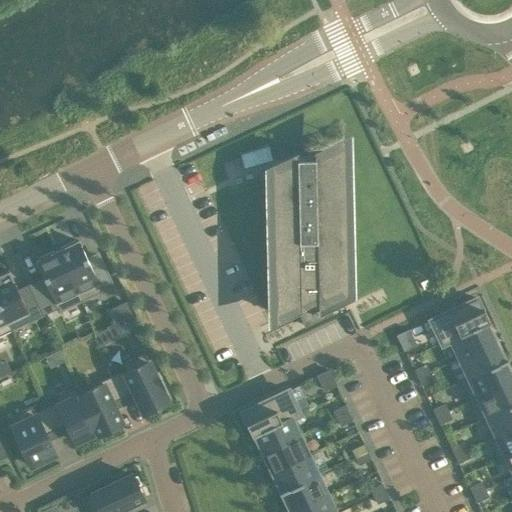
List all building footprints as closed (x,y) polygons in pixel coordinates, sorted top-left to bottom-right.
[(347,300),(347,290),(345,167),(314,167),(314,173),(297,173),(297,161),(270,169),(273,312),(292,311),(292,310),(296,308),(304,325),(333,311),(331,307),(347,300)] [(79,241),(76,242),(75,241),(60,248),(61,249),(57,251),(81,301),(102,291),(101,288),(112,282),(100,259),(90,264),(79,241)] [(81,301),(57,251),(54,253),(53,251),(44,255),(38,258),(39,260),(36,261),(47,285),(43,286),(36,290),(47,313),(58,308),(60,311),(81,301)] [(8,270),(0,273),(0,307),(11,330),(43,315),(32,292),(21,297),(8,270)] [(441,342),(488,320),(483,308),(481,309),(475,297),(430,319),(441,342)] [(0,335),(11,330),(0,307),(0,335)] [(458,358),(496,340),(491,330),(493,329),(488,320),(441,342),(442,343),(449,339),(450,342),(458,358)] [(414,342),(407,327),(396,332),(403,347),(414,342)] [(504,358),(496,340),(458,358),(466,377),(460,380),(461,381),(507,359),(506,357),(504,358)] [(113,375),(124,399),(135,394),(143,412),(155,406),(157,410),(166,406),(164,402),(167,401),(160,386),(156,376),(155,376),(144,353),(121,364),(124,370),(113,375)] [(511,380),(511,374),(510,371),(505,360),(507,360),(507,359),(461,381),(470,400),(511,380)] [(414,370),(418,377),(429,372),(425,364),(414,370)] [(335,384),(328,370),(317,375),(324,389),(335,384)] [(432,379),(429,372),(418,377),(421,384),(432,379)] [(99,382),(100,384),(80,393),(98,431),(97,431),(98,433),(121,422),(113,405),(124,399),(113,375),(99,382)] [(479,420),(511,404),(511,380),(470,400),(479,420)] [(55,403),(45,407),(56,429),(67,424),(75,441),(97,431),(98,431),(80,393),(79,394),(75,385),(51,396),(55,403)] [(251,435),(298,412),(287,389),(242,411),(247,422),(246,423),(248,427),(251,435)] [(433,409),(436,416),(447,411),(444,403),(433,409)] [(511,404),(479,420),(486,417),(494,435),(488,438),(488,439),(511,428),(511,404)] [(348,413),(344,405),(333,410),(337,418),(348,413)] [(45,434),(56,429),(45,407),(32,413),(29,407),(8,417),(31,465),(34,464),(35,467),(44,463),(42,460),(54,454),(45,434)] [(450,418),(447,411),(436,416),(439,423),(450,418)] [(298,413),(298,412),(251,435),(252,435),(253,435),(262,453),(300,435),(293,419),(291,417),(298,413)] [(351,420),(348,413),(337,418),(340,425),(351,420)] [(498,459),(511,452),(511,428),(488,439),(498,459)] [(309,455),(300,435),(262,453),(263,454),(261,455),(265,462),(266,461),(271,471),(271,473),(309,455)] [(451,448),(455,455),(466,450),(462,442),(451,448)] [(366,452),(363,444),(352,449),(355,457),(366,452)] [(466,450),(455,455),(458,462),(469,457),(466,450)] [(370,459),(366,452),(355,457),(359,464),(370,459)] [(511,452),(498,459),(504,456),(511,472),(511,452)] [(319,474),(309,455),(271,473),(280,491),(278,492),(279,493),(319,474)] [(90,511),(117,511),(116,510),(143,497),(137,486),(141,484),(137,475),(133,477),(132,474),(117,481),(116,481),(107,485),(83,497),(90,511)] [(328,494),(319,474),(279,493),(279,494),(281,493),(290,511),(328,494)] [(484,489),(480,482),(470,487),(473,494),(484,489)] [(385,491),(381,483),(370,488),(374,496),(385,491)] [(487,496),(484,489),(473,494),(477,501),(487,496)] [(388,498),(385,491),(374,496),(377,503),(388,498)] [(336,511),(328,494),(290,511),(336,511)] [(61,511),(56,502),(42,508),(43,511),(61,511)]
